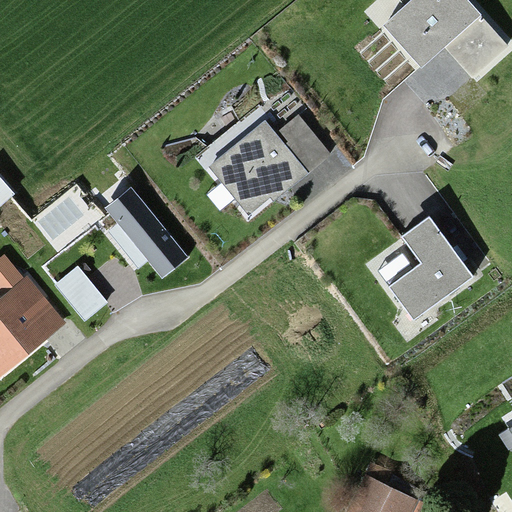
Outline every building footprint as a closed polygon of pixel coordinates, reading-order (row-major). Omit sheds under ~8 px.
[(465,0),(399,0),(406,7),(384,27),(422,68),(480,16),(465,0)] [(247,215),(298,172),(254,120),(203,163),(247,215)] [(0,206),(14,195),(0,178),(0,206)] [(109,209),(163,275),(185,258),(130,192),(109,209)] [(391,287),(414,319),(470,279),(428,220),(403,238),(422,264),(391,287)] [(105,303),(76,269),(58,285),(86,318),(105,303)] [(0,366),(0,367),(57,324),(22,278),(0,294),(0,366)] [(366,477),(349,511),(417,511),(421,503),(366,477)]
